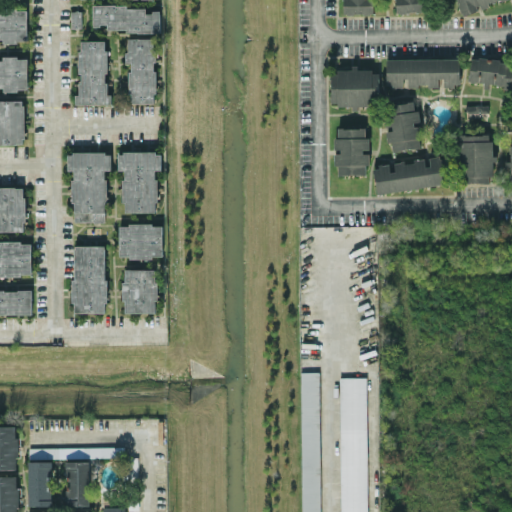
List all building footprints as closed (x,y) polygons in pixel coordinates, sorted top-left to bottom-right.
[(373,13),(372,0),(343,0),(344,13),(373,13)] [(424,11),(422,0),(394,0),(396,12),(424,11)] [(456,0),(462,15),(479,9),(478,7),(500,0),(456,0)] [(160,30),(160,11),(147,10),(147,6),(92,5),(92,29),(160,30)] [(0,37),(3,37),(3,42),(17,42),(17,40),(26,40),(25,10),(16,10),(16,8),(3,8),(4,12),(0,12),(0,37)] [(154,38),(126,38),(127,62),(129,62),(129,102),(155,102),(154,38)] [(107,103),(107,40),(81,40),(81,50),(78,50),(78,103),(107,103)] [(0,85),(2,85),(2,90),(16,90),(16,87),(25,87),(25,58),(15,58),(15,56),(3,56),(3,59),(0,59),(0,85)] [(511,87),(511,61),(471,57),(469,81),(486,83),(486,85),(511,87)] [(460,58),(386,59),(386,86),(405,86),(439,86),(439,78),(444,78),(444,86),(460,86),(460,58)] [(331,68),(331,106),(358,106),(358,104),(379,104),(379,70),(358,70),(358,68),(331,68)] [(421,147),(418,123),(420,123),(418,109),(414,109),(413,101),(384,105),(387,128),(386,128),(387,142),(391,142),(393,151),(421,147)] [(21,102),(0,102),(0,143),(21,143),(21,134),(24,134),(24,112),(21,112),(21,102)] [(487,104),(467,105),(467,112),(487,112),(487,104)] [(367,127),(336,128),(336,151),(334,151),(334,166),(338,166),(338,174),(366,174),(366,165),(369,165),(369,150),(368,150),(367,127)] [(458,181),(493,181),(493,155),(491,155),(491,134),(458,134),(458,181)] [(156,212),(156,169),(161,169),(161,151),(117,152),(117,170),(122,170),(122,202),(125,202),(125,212),(156,212)] [(74,221),(105,221),(106,169),(111,169),(111,152),(67,152),(67,170),(71,170),(71,202),(74,203),(74,221)] [(377,193),(451,182),(447,155),(427,158),(391,163),(392,163),(373,166),(377,193)] [(22,188),(0,188),(0,230),(22,230),(22,221),(25,221),(24,198),(22,198),(22,188)] [(162,256),(161,227),(151,228),(151,225),(128,226),(128,228),(119,229),(120,258),(129,257),(129,260),(152,259),(152,257),(162,256)] [(31,241),(0,241),(0,274),(31,274),(31,241)] [(106,245),(73,245),(73,312),(105,312),(106,245)] [(155,270),(126,270),(126,280),(124,280),(124,303),(127,303),(127,312),(156,312),(155,303),(158,303),(158,280),(155,280),(155,270)] [(0,313),(31,314),(31,290),(0,289),(0,313)] [(320,511),(301,511),(300,371),(319,371),(320,511)] [(367,511),(339,511),(339,377),(367,376),(367,511)] [(0,468),(18,469),(18,437),(15,437),(15,425),(0,424),(0,468)] [(89,457),(122,456),(121,446),(89,447),(89,457)] [(28,506),(52,505),(51,460),(26,461),(28,506)] [(90,461),(65,460),(65,476),(70,476),(70,489),(65,489),(65,505),(88,506),(90,461)] [(0,511),(18,511),(18,476),(0,475),(0,511)]
